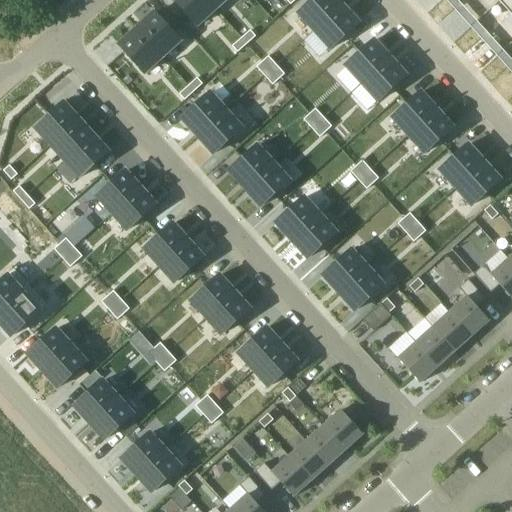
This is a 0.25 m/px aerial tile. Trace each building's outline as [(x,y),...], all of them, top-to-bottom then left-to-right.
[(174,0),(198,26),(216,11),(206,0),(174,0)] [(206,0),(216,11),(227,0),(206,0)] [(314,32),(343,6),(337,0),(314,0),(298,15),(314,32)] [(511,0),(502,0),(499,2),(511,16),(511,0)] [(343,6),(314,32),(330,50),(359,24),(343,6)] [(137,30),(163,58),(180,42),(154,14),(137,30)] [(163,58),(137,30),(119,46),(145,74),(163,58)] [(241,39),(247,45),(256,37),(251,31),(241,39)] [(238,53),(247,45),(241,39),(232,47),(238,53)] [(362,85),(390,59),(374,41),(346,67),(362,85)] [(263,63),(271,72),(277,66),(269,57),(263,63)] [(390,59),(362,85),(377,102),(406,76),(390,59)] [(271,72),(263,63),(257,68),(265,77),(271,72)] [(277,66),(271,72),(279,80),(285,75),(277,66)] [(273,86),(279,80),(271,72),(265,77),(273,86)] [(188,87),(194,93),(203,85),(197,79),(188,87)] [(194,93),(188,87),(179,95),(185,101),(194,93)] [(408,136),(437,111),(421,93),(393,119),(408,136)] [(182,120),(198,137),(226,112),(210,94),(182,120)] [(50,146),(79,120),(64,104),(35,129),(50,146)] [(316,110),(310,115),(318,124),(324,119),(316,110)] [(437,111),(408,136),(424,154),(453,128),(437,111)] [(242,129),(226,112),(198,137),(213,155),(242,129)] [(312,129),(318,124),(310,115),(304,121),(312,129)] [(318,124),(326,133),(332,127),(324,119),(318,124)] [(65,162),(94,137),(79,120),(50,146),(65,162)] [(318,124),(312,129),(320,138),(326,133),(318,124)] [(94,137),(65,162),(80,179),(109,153),(94,137)] [(456,189),(484,163),(469,145),(440,171),(456,189)] [(245,190),(273,164),(258,146),(229,172),(245,190)] [(362,162),(357,167),(365,176),(371,170),(362,162)] [(500,181),(484,163),(456,189),(472,206),(500,181)] [(273,164),(245,190),(261,207),(289,181),(273,164)] [(365,176),(357,167),(351,172),(359,181),(365,176)] [(365,176),(373,185),(379,179),(371,170),(365,176)] [(5,171),(0,175),(0,177),(7,185),(13,180),(5,171)] [(112,214),(141,189),(126,172),(97,198),(112,214)] [(365,176),(359,181),(367,190),(373,185),(365,176)] [(21,201),(27,196),(19,187),(13,192),(21,201)] [(141,189),(112,214),(127,231),(156,205),(141,189)] [(27,196),(21,201),(29,210),(36,205),(27,196)] [(276,224),(292,242),(320,216),(304,198),(276,224)] [(490,206),(484,212),(492,221),(498,215),(490,206)] [(412,228),(418,223),(410,214),(404,219),(412,228)] [(320,216),(292,242),(308,259),(336,233),(320,216)] [(412,228),(404,219),(398,225),(406,234),(412,228)] [(418,223),(412,228),(420,237),(426,232),(418,223)] [(159,267),(188,241),(173,224),(144,250),(159,267)] [(414,243),(420,237),(412,228),(406,234),(414,243)] [(60,245),(68,254),(74,248),(66,239),(60,245)] [(188,241),(159,267),(174,284),(203,258),(188,241)] [(54,250),(62,259),(68,254),(60,245),(54,250)] [(74,248),(68,254),(76,263),(82,257),(74,248)] [(339,294),(368,268),(352,251),(323,277),(339,294)] [(70,268),(76,263),(68,254),(62,259),(70,268)] [(511,299),(511,263),(509,260),(491,276),(483,267),(474,275),(491,294),(500,286),(511,299)] [(355,312),(373,295),(383,286),(368,268),(339,294),(354,311),(355,312)] [(0,315),(30,288),(14,271),(0,283),(0,315)] [(191,302),(206,319),(235,293),(220,276),(191,302)] [(419,279),(410,288),(415,293),(424,285),(419,279)] [(450,313),(472,337),(489,322),(476,307),(485,299),(468,280),(459,289),(467,298),(450,313)] [(30,288),(0,315),(0,324),(11,337),(46,306),(30,288)] [(116,306),(122,301),(114,292),(108,297),(116,306)] [(235,293),(206,319),(221,336),(250,310),(235,293)] [(110,312),(116,306),(108,297),(102,303),(110,312)] [(380,305),(388,314),(394,308),(386,299),(380,305)] [(122,301),(116,306),(124,315),(130,310),(122,301)] [(388,314),(380,305),(363,320),(373,332),(391,317),(388,314)] [(118,321),(124,315),(116,306),(110,312),(118,321)] [(472,337),(450,313),(433,328),(455,353),(472,337)] [(455,353),(433,328),(416,344),(438,368),(455,353)] [(238,355),(253,371),(282,345),(267,329),(238,355)] [(43,372),(71,346),(56,330),(28,355),(43,372)] [(160,344),(154,349),(163,358),(169,353),(160,344)] [(438,368),(416,344),(398,360),(420,384),(438,368)] [(282,345),(253,371),(268,388),(297,362),(282,345)] [(71,346),(43,372),(58,389),(86,363),(71,346)] [(157,364),(163,358),(154,349),(148,355),(157,364)] [(163,358),(171,367),(177,362),(169,353),(163,358)] [(163,358),(157,364),(165,373),(171,367),(163,358)] [(89,377),(83,370),(72,380),(78,387),(89,377)] [(298,395),(306,387),(300,380),(291,388),(298,395)] [(89,424),(118,398),(103,382),(74,407),(89,424)] [(296,398),(288,389),(282,394),(290,403),(296,398)] [(210,410),(216,405),(208,396),(202,401),(210,410)] [(133,415),(118,398),(89,424),(104,441),(133,415)] [(196,407),(204,416),(210,410),(202,401),(196,407)] [(216,405),(210,410),(218,419),(224,414),(216,405)] [(212,425),(218,419),(210,410),(204,416),(212,425)] [(323,427),(345,451),(363,435),(341,411),(323,427)] [(259,424),(264,430),(274,421),(268,415),(259,424)] [(133,422),(123,431),(128,437),(138,428),(133,422)] [(345,451),(323,427),(307,442),(328,467),(345,451)] [(137,476),(165,451),(150,434),(122,460),(137,476)] [(328,467),(307,442),(289,457),(312,482),(328,467)] [(180,467),(165,451),(137,476),(152,493),(180,467)] [(312,482),(289,457),(272,473),(264,464),(255,472),(272,491),(281,483),(294,498),(312,482)] [(18,459),(0,475),(0,502),(3,506),(34,478),(18,459)] [(34,478),(3,506),(8,511),(32,511),(50,496),(34,478)] [(230,511),(231,511),(263,511),(257,505),(266,497),(249,478),(240,486),(248,495),(230,511)] [(185,481),(178,487),(187,496),(193,490),(185,481)] [(170,497),(182,511),(191,502),(179,489),(170,497)]
